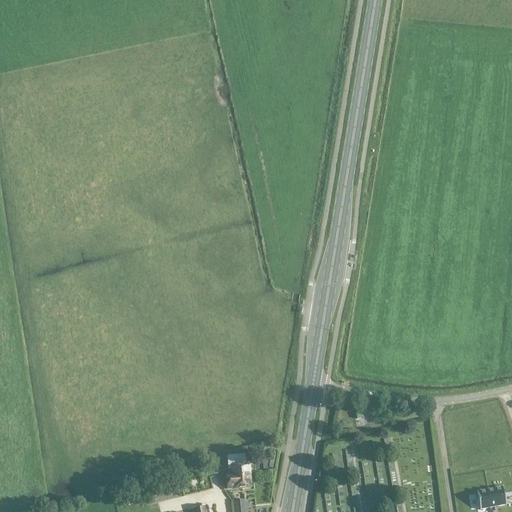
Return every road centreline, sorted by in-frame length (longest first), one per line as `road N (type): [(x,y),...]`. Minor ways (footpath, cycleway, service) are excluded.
road 1 (primary): [(312,389),(374,0)]
road 2 (tertiary): [(312,389),(426,402),(511,389)]
road 3 (primary): [(292,511),(312,389)]
